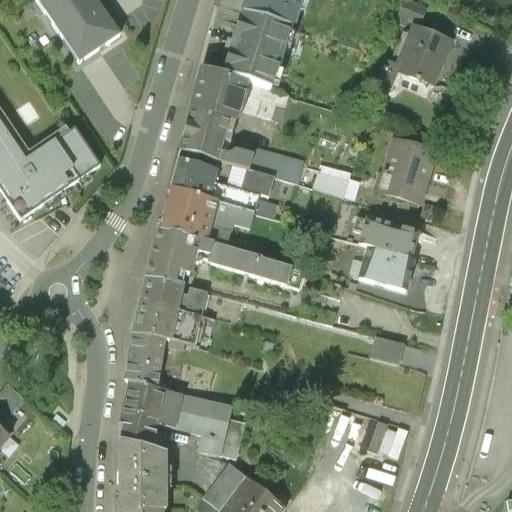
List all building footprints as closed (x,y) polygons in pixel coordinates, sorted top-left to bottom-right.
[(93,0),(33,0),(78,66),(119,38),(93,0)] [(245,0),(241,15),(288,30),(291,30),(300,0),(304,2),(304,0),(245,0)] [(288,30),(241,15),(233,41),(231,40),(228,51),(230,52),(222,78),(244,85),(270,92),(288,30)] [(450,42),(413,26),(396,65),(386,61),(376,84),(389,89),(397,71),(419,81),(420,79),(432,84),(450,42)] [(222,78),(201,72),(191,113),(233,125),(244,85),(222,78)] [(233,125),(191,113),(179,154),(216,164),(223,141),(229,143),(234,126),(233,125)] [(0,189),(21,220),(97,167),(68,127),(28,155),(0,114),(0,189)] [(434,155),(393,143),(377,193),(419,205),(434,155)] [(216,173),(177,162),(168,192),(208,203),(216,173)] [(320,164),(313,188),(355,200),(362,177),(320,164)] [(208,203),(168,192),(157,233),(197,242),(204,244),(215,206),(208,203)] [(230,224),(251,228),(253,215),(233,211),(230,224)] [(397,217),(394,227),(418,234),(421,223),(397,217)] [(394,227),(365,219),(358,246),(367,249),(411,261),(416,241),(420,243),(423,235),(418,234),(394,227)] [(197,242),(157,233),(145,281),(181,290),(184,277),(188,278),(197,242)] [(411,261),(367,249),(358,279),(406,291),(414,261),(411,261)] [(181,290),(145,281),(140,304),(175,312),(181,290)] [(203,314),(209,295),(185,289),(180,307),(203,314)] [(175,312),(140,304),(131,338),(165,343),(169,344),(175,312)] [(195,344),(204,346),(208,328),(199,326),(195,344)] [(376,335),(372,357),(401,362),(405,340),(376,335)] [(165,343),(131,338),(127,366),(159,372),(165,343)] [(159,372),(127,366),(125,376),(157,383),(159,372)] [(0,392),(0,411),(10,420),(26,399),(7,384),(0,392)] [(164,394),(129,386),(119,426),(119,445),(149,453),(153,436),(157,423),(164,394)] [(231,410),(164,394),(157,423),(172,427),(171,431),(200,439),(198,453),(236,460),(245,424),(229,421),(231,410)] [(350,451),(356,423),(347,421),(341,449),(350,451)] [(402,456),(408,428),(376,422),(371,450),(402,456)] [(119,445),(118,445),(117,477),(117,511),(164,511),(164,456),(149,453),(119,445)] [(282,511),(285,508),(245,478),(233,494),(256,511),(282,511)] [(256,511),(233,494),(220,511),(256,511)]
